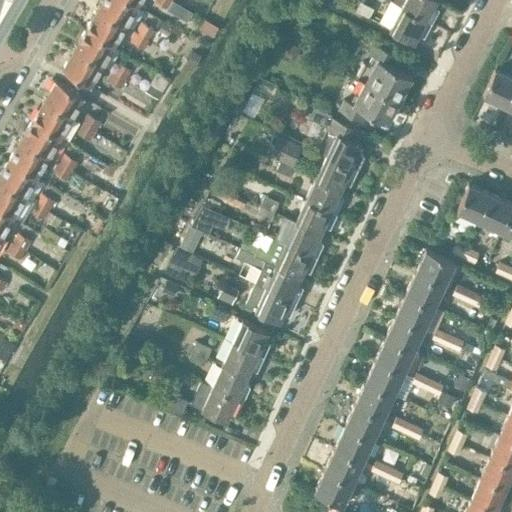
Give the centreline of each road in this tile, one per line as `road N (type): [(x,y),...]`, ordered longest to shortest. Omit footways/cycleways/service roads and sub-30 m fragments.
road 1 (residential): [(250,511),(428,132)]
road 2 (residential): [(428,132),(501,0)]
